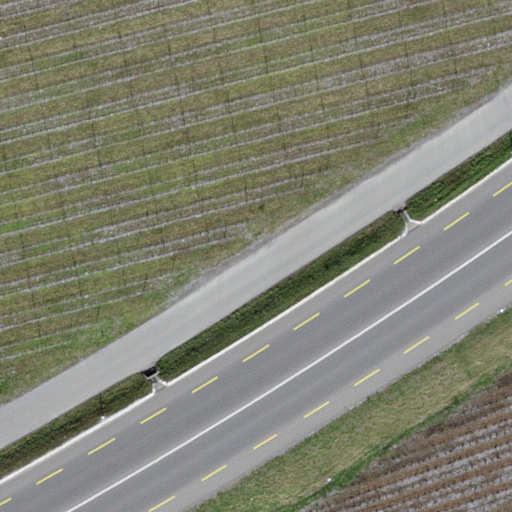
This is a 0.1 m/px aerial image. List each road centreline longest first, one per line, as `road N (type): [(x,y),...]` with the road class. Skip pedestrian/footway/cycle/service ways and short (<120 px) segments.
road 1 (unclassified): [(511,103),(260,272),(0,426)]
road 2 (primary): [(511,229),(65,511)]
